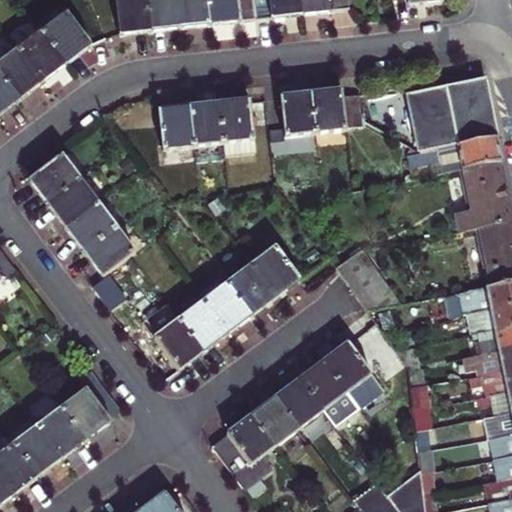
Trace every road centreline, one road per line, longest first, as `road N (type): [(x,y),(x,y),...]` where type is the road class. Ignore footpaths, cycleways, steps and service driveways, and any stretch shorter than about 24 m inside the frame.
road 1 (residential): [(0,166),(88,97),(132,75),(500,32)]
road 2 (residential): [(170,429),(0,206)]
road 3 (residential): [(339,301),(170,429)]
road 4 (residential): [(170,429),(61,511)]
